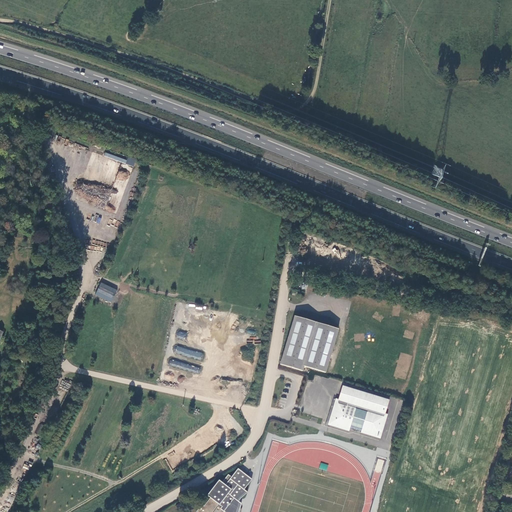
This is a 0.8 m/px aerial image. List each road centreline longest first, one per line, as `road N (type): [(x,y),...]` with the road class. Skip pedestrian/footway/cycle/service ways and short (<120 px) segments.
road 1 (trunk): [(511,242),(218,124),(0,49)]
road 2 (trunk): [(0,70),(511,263)]
road 3 (unclassified): [(143,511),(232,462),(252,442),(286,267),(511,318)]
road 4 (track): [(0,19),(288,111),(314,90),(330,0)]
road 5 (unknown): [(69,368),(63,341),(92,250),(62,148)]
